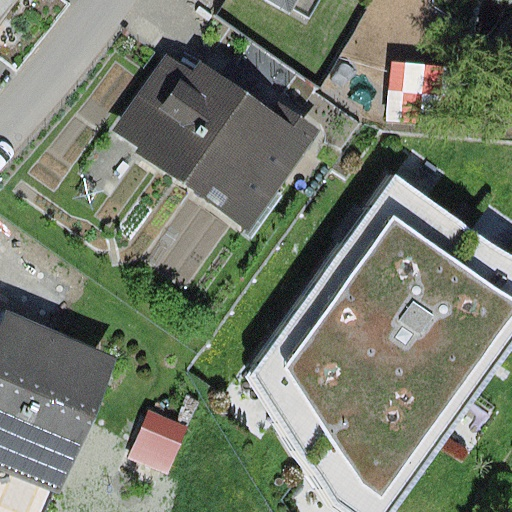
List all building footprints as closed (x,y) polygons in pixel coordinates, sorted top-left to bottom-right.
[(306,0),(276,0),(299,13),(306,0)] [(511,0),(508,0),(483,33),(511,54),(511,0)] [(246,121),(174,69),(112,154),(225,236),(302,131),(260,101),(246,121)] [(402,511),(511,356),(511,259),(398,183),(252,377),(339,507),(344,511),(402,511)] [(83,361),(0,324),(0,473),(28,485),(83,361)] [(150,411),(130,459),(168,475),(188,427),(150,411)]
